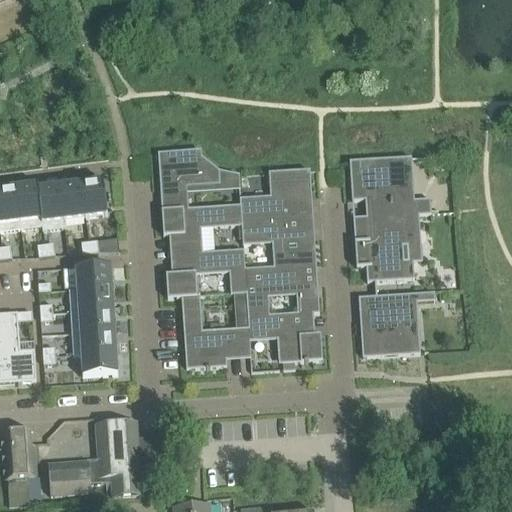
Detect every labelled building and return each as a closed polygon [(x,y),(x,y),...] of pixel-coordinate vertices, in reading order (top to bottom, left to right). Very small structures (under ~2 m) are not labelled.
[(200,153),(158,156),(160,191),(172,190),(174,212),(188,211),(186,194),(186,189),(219,187),(219,174),(219,173),(201,159),(200,153)] [(370,202),(371,219),(411,217),(407,161),(411,161),(411,160),(349,164),(352,203),(370,202)] [(270,199),(239,201),(240,208),(241,228),(301,224),(299,201),(311,200),(310,174),(310,173),(268,175),(268,176),(270,199)] [(86,220),(107,218),(103,183),(81,185),(86,220)] [(60,188),(64,223),(86,220),(81,185),(60,188)] [(42,230),(37,191),(37,187),(15,190),(20,233),(42,230)] [(64,223),(60,188),(37,191),(42,230),(42,234),(65,231),(64,223)] [(0,191),(0,235),(20,233),(15,190),(0,191)] [(174,212),(162,213),(163,239),(169,238),(175,238),(176,257),(202,255),(201,231),(213,230),(241,228),(240,208),(188,211),(174,212)] [(419,225),(411,226),(411,218),(431,217),(431,215),(411,217),(371,219),(372,243),(354,244),(356,270),(366,270),(367,285),(414,282),(412,263),(403,263),(402,248),(420,247),(419,225)] [(301,224),(241,228),(242,242),(271,240),(271,246),(273,270),(304,268),(304,269),(316,268),(316,267),(314,242),(302,242),(301,224)] [(97,244),(89,245),(91,257),(99,256),(97,244)] [(83,258),(91,257),(89,245),(81,246),(83,258)] [(45,248),(47,260),(55,259),(53,247),(45,248)] [(47,260),(45,248),(37,249),(39,261),(47,260)] [(2,250),(4,263),(12,262),(10,249),(2,250)] [(171,277),(166,277),(167,298),(167,300),(167,301),(181,300),(181,299),(197,298),(195,277),(229,275),(230,297),(233,297),(246,296),(244,272),(245,271),(244,252),(243,253),(215,254),(202,255),(176,257),(177,276),(171,277)] [(245,271),(244,272),(246,296),(247,319),(269,318),(268,300),(281,293),(296,298),(297,316),(307,315),(307,317),(313,316),(319,316),(319,314),(317,288),(305,289),(304,269),(304,268),(273,270),(245,271)] [(75,271),(77,292),(112,290),(111,269),(75,271)] [(51,295),(50,286),(38,287),(39,295),(51,295)] [(77,292),(69,293),(70,314),(78,314),(113,312),(112,290),(77,292)] [(377,324),(360,325),(362,360),(420,356),(419,343),(403,344),(402,320),(417,319),(416,305),(434,304),(434,295),(375,299),(377,324)] [(197,298),(181,299),(181,300),(182,305),(186,372),(206,371),(206,372),(210,372),(210,371),(226,370),(226,363),(225,355),(249,353),(250,353),(250,344),(249,340),(248,331),(235,332),(202,334),(199,298),(197,298)] [(40,309),(40,317),(52,316),(52,308),(40,309)] [(113,312),(78,314),(70,314),(71,337),(115,334),(113,312)] [(32,324),(32,315),(2,317),(6,385),(36,383),(34,353),(20,354),(18,325),(32,324)] [(269,318),(247,319),(248,331),(249,340),(280,338),(282,366),(300,365),(304,364),(304,365),(308,365),(308,364),(322,363),(320,337),(314,337),(309,337),(307,317),(307,315),(297,316),(269,318)] [(53,324),(52,316),(40,317),(41,325),(53,324)] [(116,356),(115,334),(71,337),(73,359),(81,358),(116,356)] [(43,360),(55,359),(55,351),(42,352),(43,360)] [(81,358),(82,380),(117,378),(116,356),(81,358)] [(55,359),(43,360),(43,368),(55,367),(55,359)] [(50,499),(90,497),(90,487),(111,486),(112,500),(141,498),(139,468),(178,466),(175,438),(137,441),(136,425),(95,428),(99,469),(89,470),(88,465),(48,467),(50,499)] [(4,481),(0,481),(0,483),(28,481),(30,505),(41,504),(39,480),(36,480),(34,447),(30,447),(29,434),(37,433),(37,432),(0,434),(0,435),(1,436),(4,481)] [(8,489),(9,509),(29,508),(28,488),(8,489)] [(470,511),(470,503),(450,503),(450,511),(470,511)]
